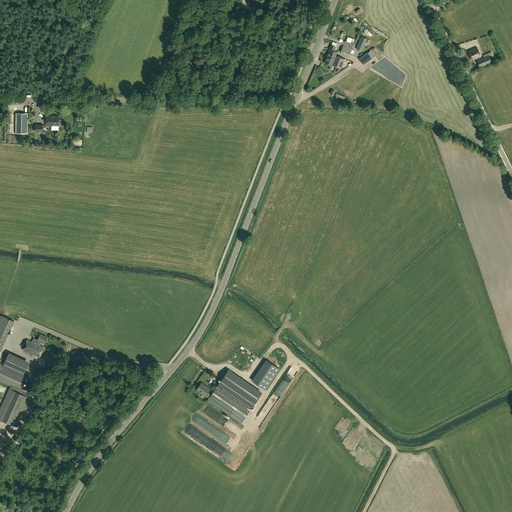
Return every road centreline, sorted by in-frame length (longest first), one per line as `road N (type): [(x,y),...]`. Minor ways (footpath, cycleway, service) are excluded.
road 1 (secondary): [(66,511),(120,426),(211,313),(292,104)]
road 2 (unclassified): [(292,104),(0,99)]
road 3 (unclassified): [(492,128),(433,8)]
